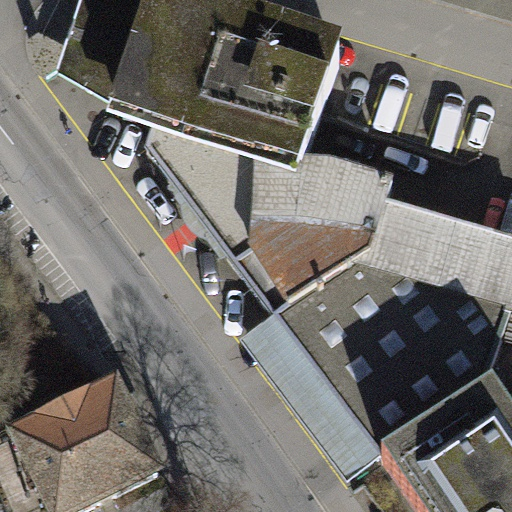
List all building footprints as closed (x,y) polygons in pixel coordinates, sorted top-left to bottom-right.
[(78,94),(125,120),(162,9),(109,4),(83,2),(57,84),(78,94)] [(235,268),(257,251),(264,183),(270,163),(305,173),(339,70),(162,9),(125,120),(156,132),(148,154),(235,268)] [(511,315),(511,246),(390,214),(395,195),(320,174),(305,173),(270,163),(264,183),(257,251),(235,268),(386,465),(483,402),(503,347),(511,315)] [(511,315),(503,347),(511,349),(511,315)] [(0,449),(0,511),(90,511),(160,479),(119,392),(0,449)] [(483,402),(386,465),(416,511),(511,511),(511,422),(494,395),(483,402)]
